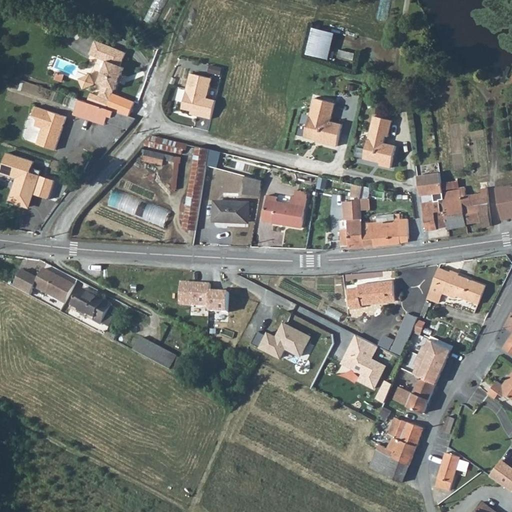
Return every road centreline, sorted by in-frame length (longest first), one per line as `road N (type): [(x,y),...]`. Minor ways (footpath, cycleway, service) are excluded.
road 1 (residential): [(421,251),(416,197),(407,187),(154,128),(71,214),(60,247)]
road 2 (tertiary): [(421,251),(309,261),(60,247)]
road 3 (residential): [(511,296),(438,410),(422,464),(433,511)]
road 4 (track): [(413,191),(398,72),(408,0)]
